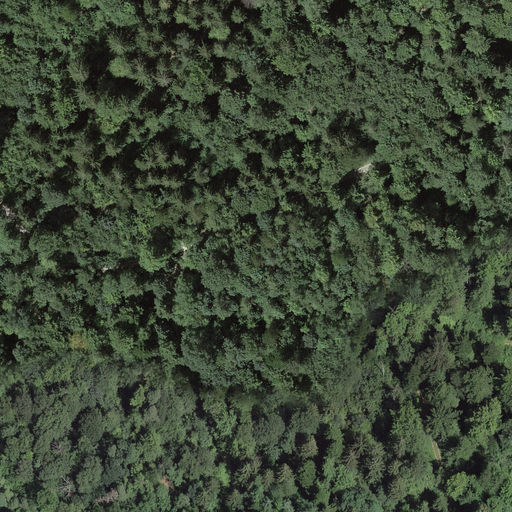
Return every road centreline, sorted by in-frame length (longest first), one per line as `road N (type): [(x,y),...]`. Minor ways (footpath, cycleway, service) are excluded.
road 1 (track): [(244,511),(174,322),(169,287),(181,246),(105,267),(70,261),(0,207)]
road 2 (track): [(511,103),(181,246)]
road 3 (track): [(352,171),(453,511)]
